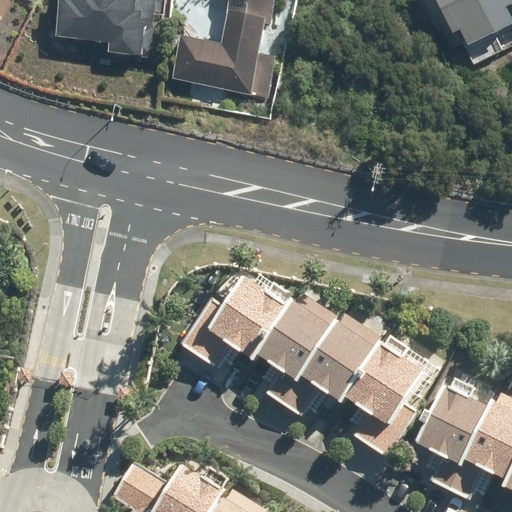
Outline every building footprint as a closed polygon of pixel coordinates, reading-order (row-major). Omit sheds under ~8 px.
[(138,5),(157,6),(157,0),(60,0),(57,43),(106,47),(105,64),(141,67),(143,50),(145,20),(137,19),(138,5)] [(253,99),(272,0),(223,0),(222,5),(230,7),(222,48),(181,40),(172,84),(253,99)] [(490,41),(469,0),(433,0),(462,55),(490,41)] [(511,29),(511,20),(501,0),(469,0),(490,41),(511,29)] [(511,0),(501,0),(511,20),(511,0)] [(273,291),(250,276),(230,306),(215,297),(183,345),(220,370),(237,344),(262,360),(264,357),(284,369),(268,392),(304,417),(325,388),(349,404),(354,397),(372,410),(355,436),(393,460),(424,413),(412,405),(433,374),(407,357),(413,349),(394,336),(390,343),(386,340),(382,346),(380,345),(384,338),(350,315),(345,322),(343,320),(339,325),(337,325),(342,317),(307,293),(302,301),(299,299),(295,305),(292,302),(296,295),(279,283),(273,291)] [(484,413),(440,392),(413,447),(438,459),(426,484),(468,505),(479,481),(511,496),(511,400),(494,392),(484,413)] [(161,483),(131,467),(112,501),(130,510),(128,511),(240,511),(219,500),(223,493),(172,464),(161,483)]
